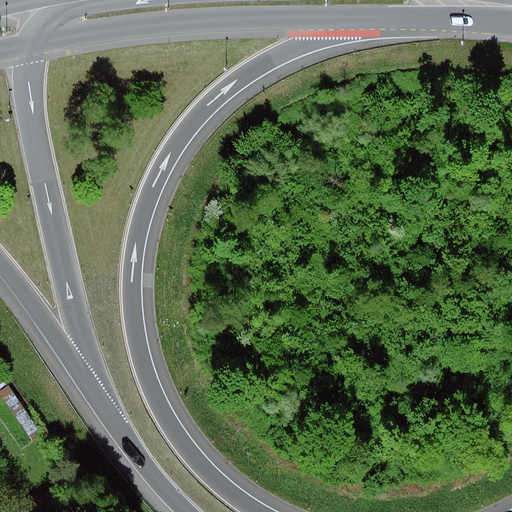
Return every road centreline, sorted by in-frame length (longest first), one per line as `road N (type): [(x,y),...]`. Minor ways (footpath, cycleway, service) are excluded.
road 1 (motorway): [(258,511),(202,465),(164,416),(143,363),(134,247),(148,197),(178,141),(265,62),(439,1)]
road 2 (motorway): [(47,19),(27,54),(34,131),(97,399)]
road 3 (secondary): [(47,19),(236,0)]
road 4 (motorway): [(0,267),(97,399)]
road 5 (motorway): [(97,399),(183,511)]
